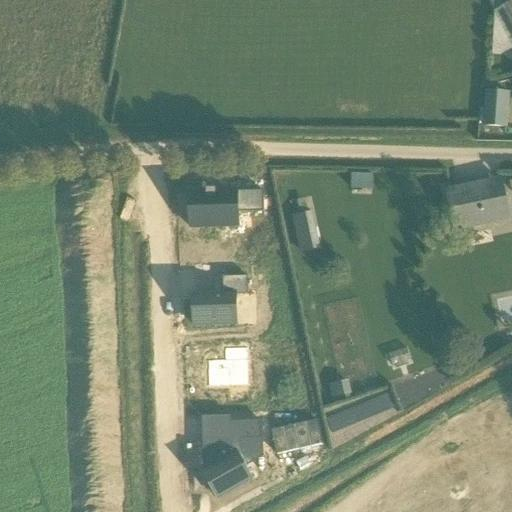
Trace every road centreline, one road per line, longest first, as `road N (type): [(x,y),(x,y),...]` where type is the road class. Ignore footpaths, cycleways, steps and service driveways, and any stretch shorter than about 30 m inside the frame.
road 1 (residential): [(184,511),(157,148)]
road 2 (residential): [(157,148),(511,154)]
road 3 (residential): [(0,161),(157,148)]
road 4 (residential): [(453,434),(343,511)]
